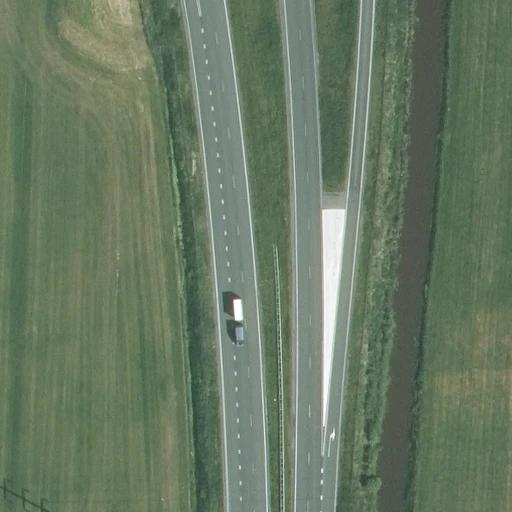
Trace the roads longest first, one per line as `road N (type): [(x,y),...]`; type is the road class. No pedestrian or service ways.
road 1 (trunk): [(210,0),(237,231),(253,511)]
road 2 (trunk): [(307,457),(339,344),(366,0)]
road 3 (trunk): [(307,457),(295,0)]
